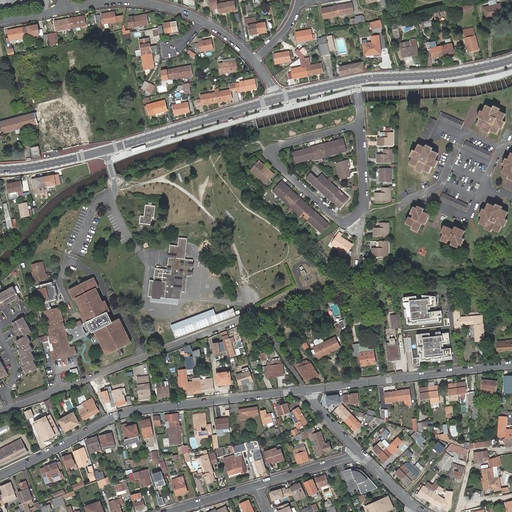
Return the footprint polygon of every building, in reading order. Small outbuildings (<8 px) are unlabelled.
[(219,14),(227,12),(226,3),(225,0),(220,0),(221,3),(217,4),(216,0),(209,0),(211,9),(218,8),(219,14)] [(226,3),(227,12),(236,11),(234,1),(226,3)] [(337,6),(338,15),(353,13),(352,5),(346,6),(346,4),(337,6)] [(495,16),(502,14),(500,4),(496,5),(494,5),(489,6),(483,8),(486,19),(494,18),(493,15),(494,15),(495,16)] [(475,10),(473,5),(461,8),(463,13),(475,10)] [(324,18),(338,15),(337,6),(327,8),(327,9),(322,10),(324,18)] [(447,11),(434,14),(436,22),(441,21),(440,17),(448,15),(447,11)] [(115,12),(102,14),(104,24),(116,22),(121,21),(122,16),(116,17),(115,12)] [(141,17),(141,15),(134,17),(135,26),(148,24),(147,16),(141,17)] [(69,18),(71,28),(86,25),(84,16),(69,18)] [(56,31),(71,28),(69,18),(55,21),(56,31)] [(177,21),(164,24),(166,33),(179,31),(177,21)] [(373,30),(382,28),(380,21),(371,23),(373,30)] [(257,24),(259,34),(267,32),(265,23),(257,24)] [(250,35),(259,34),(257,24),(248,26),(250,35)] [(23,28),(25,37),(40,34),(38,25),(23,28)] [(10,40),(25,37),(23,28),(8,31),(10,40)] [(297,42),(312,39),(310,30),(296,32),(297,42)] [(464,35),(468,52),(478,50),(474,32),(473,30),(463,32),(464,35)] [(56,32),(52,33),(53,39),(49,40),(50,46),(54,45),(54,42),(58,42),(56,32)] [(139,40),(142,55),(152,53),(149,38),(139,40)] [(446,46),(441,47),(443,56),(454,53),(451,39),(445,41),(446,46)] [(403,58),(418,55),(415,40),(410,41),(411,43),(412,48),(401,49),(403,58)] [(206,42),(206,41),(202,41),(198,42),(198,44),(200,52),(212,50),(211,42),(211,41),(206,42)] [(363,44),(364,54),(374,53),(374,55),(381,54),(380,42),(363,44)] [(443,56),(441,47),(436,48),(434,42),(426,44),(427,51),(431,50),(433,58),(443,56)] [(73,50),(65,52),(68,60),(75,58),(73,50)] [(289,52),(274,54),(275,64),(291,61),(289,52)] [(152,53),(142,55),(145,70),(154,68),(152,53)] [(289,80),(308,76),(306,67),(305,60),(303,61),(302,61),(304,67),(291,70),(292,73),(288,74),(289,80)] [(230,62),(223,63),(218,64),(220,73),(237,70),(236,63),(231,64),(230,62)] [(340,67),(341,75),(341,76),(363,71),(363,70),(363,68),(363,65),(363,62),(340,67)] [(306,67),(308,76),(323,73),(321,64),(310,66),(306,67)] [(191,66),(176,68),(177,78),(192,75),(191,66)] [(177,78),(176,68),(160,71),(162,80),(177,78)] [(237,90),(237,93),(241,92),(256,89),(254,79),(239,82),(239,83),(235,84),(237,90)] [(215,93),(217,103),(232,100),(230,92),(237,90),(235,84),(235,83),(229,84),(230,90),(220,92),(219,89),(215,90),(215,93)] [(198,106),(217,103),(215,93),(215,90),(210,90),(211,94),(201,96),(202,99),(197,100),(198,106)] [(147,105),(150,116),(167,111),(164,101),(147,105)] [(173,106),(175,115),(190,112),(188,103),(182,104),(173,106)] [(56,120),(63,149),(80,145),(69,104),(50,109),(49,107),(46,108),(47,110),(35,113),(38,125),(56,120)] [(481,114),(479,118),(476,125),(483,128),(481,130),(488,134),(490,131),(496,134),(499,127),(502,128),(503,125),(500,124),(502,121),(505,114),(499,111),(500,108),(497,107),(496,109),(492,108),(485,105),(482,111),(480,110),(479,113),(481,114)] [(463,122),(440,112),(437,118),(460,129),(463,122)] [(3,134),(38,125),(35,113),(0,122),(0,136),(0,138),(4,137),(3,134)] [(430,117),(421,137),(427,140),(436,121),(430,117)] [(377,144),(393,144),(392,131),(383,131),(383,136),(377,136),(377,144)] [(342,139),(338,140),(340,147),(336,148),(337,153),(345,151),(342,139)] [(340,147),(338,140),(322,144),(325,157),(337,153),(336,148),(340,147)] [(491,153),(465,141),(463,148),(488,159),(491,153)] [(325,157),(322,144),(310,148),(312,159),(313,160),(325,157)] [(408,164),(415,167),(419,168),(418,171),(421,173),(422,170),(428,173),(431,166),(434,167),(437,161),(434,159),(437,153),(431,150),(427,148),(428,146),(425,144),(424,147),(417,144),(414,150),(413,154),(410,153),(409,156),(411,157),(408,164)] [(30,146),(33,160),(41,159),(41,155),(41,153),(39,146),(39,145),(30,146)] [(392,147),(383,148),(383,153),(376,153),(377,161),(392,161),(392,147)] [(312,159),(310,148),(291,153),(294,164),(312,159)] [(511,153),(510,152),(507,159),(505,158),(501,165),(504,166),(501,172),(508,176),(511,177),(510,180),(511,180),(511,153)] [(335,163),(339,179),(349,176),(347,168),(349,167),(347,160),(335,163)] [(259,179),(268,169),(258,161),(250,171),(259,179)] [(391,166),(379,167),(379,180),(391,179),(391,166)] [(274,174),(268,169),(259,179),(265,184),(274,174)] [(305,178),(320,191),(329,182),(320,174),(316,178),(310,173),(305,178)] [(58,174),(45,176),(47,185),(55,183),(59,183),(58,177),(58,174)] [(47,185),(45,176),(33,179),(34,187),(38,186),(39,192),(48,190),(47,185)] [(282,199),(290,190),(281,181),(280,180),(271,190),(273,191),(282,199)] [(24,196),(21,181),(12,183),(13,184),(8,185),(9,193),(18,191),(19,197),(24,196)] [(329,182),(320,191),(329,200),(338,190),(329,182)] [(390,199),(390,186),(381,186),(381,191),(374,191),(375,199),(390,199)] [(300,198),(290,190),(282,199),(291,207),(300,198)] [(338,190),(329,200),(339,209),(348,199),(338,190)] [(439,200),(464,211),(467,205),(442,193),(439,200)] [(311,216),(315,211),(300,198),(291,207),(301,216),(304,212),(305,211),(311,216)] [(6,203),(2,204),(9,229),(13,228),(11,221),(6,203)] [(28,203),(19,204),(22,218),(30,216),(28,203)] [(497,208),(494,206),(487,203),(484,210),(481,208),(478,215),(481,216),(477,223),(484,226),(483,229),(486,230),(487,227),(491,229),(498,232),(501,226),(503,227),(505,224),(502,222),(504,219),(507,212),(500,209),(502,207),(498,205),(497,208)] [(142,217),(142,219),(144,223),(144,224),(153,225),(154,217),(155,218),(157,206),(147,205),(146,213),(147,213),(147,217),(145,217),(142,217)] [(420,210),(416,208),(412,206),(409,213),(412,215),(411,218),(408,217),(405,223),(411,226),(410,229),(417,232),(421,223),(424,224),(429,214),(422,211),(424,209),(421,207),(420,210)] [(307,220),(308,220),(308,219),(311,216),(305,211),(304,212),(301,216),(306,221),(307,220)] [(322,233),(330,224),(315,211),(311,216),(308,219),(308,220),(322,233)] [(388,236),(388,223),(379,223),(379,228),(373,228),(373,236),(388,236)] [(460,240),(463,241),(464,238),(461,237),(464,231),(454,226),(452,229),(443,225),(440,232),(442,233),(439,240),(446,243),(448,240),(451,242),(449,245),(456,248),(458,244),(460,240)] [(330,243),(346,253),(353,242),(341,235),(342,233),(338,231),(330,243)] [(193,267),(194,263),(194,260),(186,260),(187,250),(188,239),(180,238),(180,246),(171,246),(170,254),(170,258),(169,266),(173,267),(173,271),(172,275),(165,274),(165,270),(162,270),(157,269),(156,281),(151,281),(150,297),(154,298),(162,299),(167,299),(167,296),(171,296),(171,291),(183,293),(187,293),(189,276),(192,277),(193,275),(193,271),(193,267)] [(387,257),(387,241),(378,241),(378,249),(370,249),(370,257),(387,257)] [(32,273),(34,281),(47,278),(46,274),(44,274),(41,262),(31,265),(33,273),(32,273)] [(50,352),(53,351),(56,360),(75,355),(73,347),(69,348),(68,344),(87,336),(94,332),(96,331),(107,354),(117,349),(118,352),(122,351),(120,348),(127,344),(116,320),(112,323),(108,315),(106,316),(104,313),(107,312),(102,302),(99,304),(93,290),(96,289),(91,279),(81,284),(79,285),(70,289),(74,299),(77,298),(83,311),(81,313),(85,323),(83,324),(80,325),(76,327),(64,330),(58,307),(50,310),(45,311),(43,311),(50,336),(38,339),(39,343),(47,341),(50,352)] [(45,311),(50,310),(48,303),(55,300),(54,296),(56,295),(53,285),(51,286),(50,282),(37,285),(38,289),(36,290),(39,300),(41,299),(42,304),(43,304),(45,311)] [(17,302),(21,300),(13,286),(0,293),(0,308),(1,308),(2,311),(9,307),(8,304),(16,300),(17,302)] [(99,304),(102,302),(96,289),(93,290),(99,304)] [(182,301),(183,293),(171,291),(171,296),(167,296),(167,299),(182,301)] [(415,296),(404,297),(407,324),(439,319),(437,310),(427,312),(426,306),(433,306),(432,296),(422,295),(422,298),(416,299),(415,296)] [(74,299),(81,313),(83,311),(77,298),(74,299)] [(216,314),(173,331),(176,338),(236,315),(233,308),(216,314)] [(171,325),(173,331),(216,314),(214,309),(171,325)] [(459,310),(454,311),(455,323),(460,322),(460,325),(474,324),(473,320),(476,319),(476,321),(482,320),(482,316),(460,317),(459,310)] [(390,331),(402,329),(400,316),(391,318),(392,325),(389,325),(390,331)] [(27,335),(32,333),(24,317),(12,323),(14,327),(12,329),(16,336),(18,335),(21,339),(16,341),(20,349),(18,350),(22,357),(20,358),(25,366),(22,367),(27,375),(38,368),(34,361),(36,360),(32,352),(34,351),(30,344),(31,343),(27,335)] [(474,324),(475,341),(484,341),(484,334),(485,334),(485,332),(483,332),(482,320),(476,321),(476,319),(473,320),(474,324)] [(129,343),(118,320),(116,320),(127,344),(129,343)] [(342,320),(337,323),(338,325),(335,327),(337,331),(345,327),(342,320)] [(105,355),(107,354),(96,331),(94,332),(105,355)] [(430,332),(418,333),(421,360),(453,356),(452,347),(441,348),(441,343),(447,342),(447,337),(449,337),(449,332),(441,333),(440,331),(435,332),(436,335),(430,335),(430,332)] [(226,339),(223,340),(228,357),(234,356),(228,336),(226,337),(226,339)] [(319,358),(340,347),(335,338),(314,348),(319,358)] [(360,350),(367,349),(374,348),(372,339),(358,341),(360,350)] [(511,350),(511,340),(497,342),(498,351),(511,350)] [(302,344),(307,351),(310,349),(306,342),(302,344)] [(400,360),(398,342),(396,343),(390,343),(385,344),(388,362),(400,360)] [(191,350),(193,356),(202,352),(199,347),(191,350)] [(374,348),(367,349),(370,365),(376,364),(374,348)] [(367,349),(360,350),(360,354),(362,366),(370,365),(367,349)] [(0,379),(9,375),(0,359),(0,354),(0,353),(0,379)] [(193,356),(185,357),(186,369),(195,368),(193,356)] [(269,377),(283,374),(281,364),(279,361),(278,360),(273,361),(274,364),(266,366),(269,377)] [(298,367),(305,378),(318,375),(311,364),(309,364),(307,360),(300,362),(302,366),(298,367)] [(202,392),(201,379),(188,381),(188,379),(186,369),(181,370),(182,377),(178,377),(179,388),(184,387),(189,387),(189,393),(202,392)] [(249,371),(236,375),(239,385),(247,382),(247,381),(252,379),(249,371)] [(230,372),(217,374),(219,384),(231,383),(230,372)] [(202,392),(214,391),(213,378),(201,379),(202,392)] [(150,379),(139,380),(141,399),(153,398),(150,379)] [(171,396),(169,381),(160,382),(160,381),(156,381),(157,388),(156,388),(156,391),(158,391),(158,397),(171,396)] [(481,389),(496,390),(496,382),(482,381),(481,389)] [(465,382),(456,383),(457,394),(466,393),(465,382)] [(450,401),(458,400),(457,394),(456,383),(448,384),(449,395),(450,401)] [(437,386),(428,387),(429,398),(431,398),(438,397),(437,386)] [(429,398),(428,387),(419,388),(420,399),(429,398)] [(127,403),(124,394),(123,395),(121,388),(116,390),(112,391),(114,397),(117,406),(127,403)] [(408,390),(397,391),(398,401),(406,400),(410,399),(410,393),(408,393),(408,390)] [(398,401),(397,391),(386,392),(387,396),(386,397),(386,402),(398,401)] [(338,394),(325,396),(326,404),(334,404),(338,407),(341,404),(343,402),(344,402),(343,396),(339,396),(338,394)] [(351,404),(355,404),(356,407),(359,406),(358,394),(350,395),(351,404)] [(76,406),(79,411),(83,420),(90,416),(93,415),(100,411),(92,398),(76,406)] [(53,407),(49,400),(44,402),(48,409),(53,407)] [(287,404),(277,407),(280,415),(290,412),(287,404)] [(334,410),(345,421),(351,415),(341,404),(338,407),(334,410)] [(258,408),(240,410),(242,420),(249,419),(249,417),(256,415),(256,414),(259,414),(258,408)] [(290,414),(299,428),(308,423),(299,408),(290,414)] [(261,412),(264,424),(267,423),(266,420),(271,419),(271,414),(266,415),(265,411),(261,412)] [(75,424),(79,422),(73,412),(60,420),(66,431),(75,426),(75,424)] [(172,426),(172,427),(180,426),(178,414),(166,415),(166,422),(171,421),(171,426),(172,426)] [(202,435),(202,437),(208,437),(208,434),(212,434),(211,426),(207,426),(206,414),(199,415),(194,416),(195,422),(196,430),(195,430),(196,436),(202,435)] [(51,415),(35,423),(43,441),(60,433),(51,415)] [(351,415),(345,421),(354,431),(361,425),(351,415)] [(384,421),(376,418),(370,416),(366,420),(370,424),(375,419),(380,425),(384,421)] [(503,438),(511,436),(511,429),(508,430),(505,429),(506,418),(499,417),(497,437),(503,438)] [(228,418),(216,420),(217,430),(218,437),(222,436),(225,436),(224,432),(224,429),(229,428),(228,418)] [(140,420),(143,435),(153,433),(150,419),(140,420)] [(423,426),(427,426),(427,423),(418,423),(419,432),(423,434),(423,426)] [(126,424),(121,425),(124,438),(129,437),(127,427),(126,424)] [(127,427),(129,437),(129,438),(130,443),(140,441),(139,436),(138,436),(136,430),(137,430),(136,425),(127,427)] [(172,427),(169,427),(170,434),(175,433),(176,439),(181,438),(181,435),(181,433),(180,427),(180,426),(172,427)] [(392,434),(383,427),(378,432),(386,440),(392,434)] [(410,435),(415,439),(419,435),(420,433),(419,432),(414,431),(410,435)] [(303,438),(308,437),(307,432),(302,433),(302,434),(294,437),(295,440),(303,438)] [(313,434),(318,454),(331,450),(329,442),(324,444),(321,432),(313,434)] [(115,444),(113,433),(100,436),(103,447),(115,444)] [(91,452),(93,451),(93,449),(95,448),(96,451),(100,449),(97,437),(87,440),(91,452)] [(373,449),(380,455),(387,447),(389,445),(383,439),(373,449)] [(434,449),(436,451),(439,454),(447,445),(444,441),(441,444),(438,441),(433,448),(434,449)] [(468,449),(468,450),(475,448),(482,446),(491,444),(491,441),(474,445),(473,442),(469,442),(468,449)] [(0,461),(1,464),(27,451),(22,442),(0,453),(0,461)] [(235,454),(225,457),(230,475),(241,471),(241,473),(247,471),(240,451),(246,449),(244,443),(233,447),(235,454)] [(451,443),(448,447),(465,453),(467,454),(468,450),(468,449),(464,448),(451,443)] [(309,460),(304,447),(294,450),(298,463),(309,460)] [(387,447),(380,455),(386,461),(393,453),(387,447)] [(87,456),(84,448),(74,452),(80,467),(82,466),(81,462),(88,460),(87,456)] [(207,449),(202,450),(203,452),(200,453),(202,457),(206,469),(203,470),(207,482),(214,480),(212,472),(213,472),(207,449)] [(407,460),(413,453),(407,449),(402,455),(406,460),(407,460)] [(268,462),(276,460),(276,462),(284,460),(280,450),(273,452),(272,450),(265,452),(268,462)] [(473,454),(475,462),(477,462),(484,461),(488,459),(487,451),(483,452),(476,453),(473,454)] [(67,464),(74,462),(71,455),(67,457),(67,456),(63,458),(67,468),(69,467),(67,464)] [(256,465),(257,468),(258,473),(261,472),(265,471),(261,455),(258,455),(260,460),(255,461),(256,465)] [(492,458),(494,467),(501,466),(500,457),(492,458)] [(40,468),(45,481),(49,479),(50,482),(53,481),(53,483),(63,479),(59,469),(63,467),(60,460),(44,466),(44,467),(40,468)] [(395,474),(401,479),(412,467),(407,463),(405,461),(402,466),(395,474)] [(414,464),(412,467),(418,473),(423,467),(418,463),(415,466),(414,464)] [(412,467),(401,479),(407,485),(418,473),(412,467)] [(133,474),(135,480),(138,479),(150,475),(149,473),(148,469),(138,472),(133,474)] [(350,469),(360,495),(377,488),(373,484),(370,480),(367,477),(364,474),(362,473),(359,471),(357,470),(354,469),(352,469),(350,469)] [(493,469),(485,470),(483,470),(484,479),(486,486),(484,486),(484,490),(496,488),(493,469)] [(161,471),(152,473),(156,487),(165,484),(161,471)] [(317,486),(318,490),(320,489),(319,486),(327,483),(324,474),(315,477),(318,486),(317,486)] [(139,482),(141,487),(152,483),(150,475),(138,479),(139,482)] [(187,492),(183,477),(172,480),(176,495),(187,492)] [(72,486),(74,491),(85,486),(83,480),(80,481),(80,483),(72,486)] [(304,484),(308,492),(310,496),(318,492),(316,488),(313,480),(304,484)] [(23,491),(19,493),(23,503),(25,510),(26,511),(30,511),(30,510),(29,508),(28,504),(33,502),(29,489),(26,482),(23,483),(23,482),(20,483),(22,488),(23,488),(24,491),(23,491)] [(4,495),(2,496),(4,503),(17,499),(16,495),(11,483),(1,487),(4,494),(4,495)] [(116,492),(124,490),(127,489),(125,483),(114,486),(116,492)] [(291,488),(296,500),(305,496),(300,484),(291,488)] [(423,497),(429,501),(434,493),(435,493),(437,490),(433,487),(430,485),(428,488),(425,486),(419,494),(423,497)] [(434,493),(429,501),(447,511),(451,506),(453,491),(446,490),(445,499),(437,495),(438,493),(440,494),(443,490),(439,487),(437,490),(435,493),(434,493)] [(55,499),(56,498),(62,496),(65,495),(66,494),(63,489),(53,493),(55,499)] [(284,489),(271,492),(271,494),(273,501),(292,496),(290,489),(284,490),(284,489)] [(131,499),(141,496),(139,491),(130,493),(131,499)] [(155,492),(159,506),(164,504),(162,497),(159,497),(157,491),(155,492)] [(55,499),(53,500),(55,507),(65,504),(62,496),(56,498),(55,499)] [(367,511),(384,511),(392,508),(387,498),(366,507),(367,511)] [(118,500),(118,499),(109,502),(111,510),(120,508),(121,508),(120,506),(119,502),(118,500)] [(137,510),(145,507),(143,501),(141,501),(141,500),(137,501),(137,502),(135,503),(137,510)] [(239,504),(242,511),(252,511),(247,500),(239,504)] [(86,511),(102,511),(99,502),(85,507),(86,511)] [(292,511),(289,502),(278,507),(280,510),(278,511),(292,511)] [(19,511),(25,510),(23,503),(19,505),(20,508),(16,510),(16,511),(19,511)] [(42,511),(44,511),(52,509),(50,503),(40,507),(42,511)]
